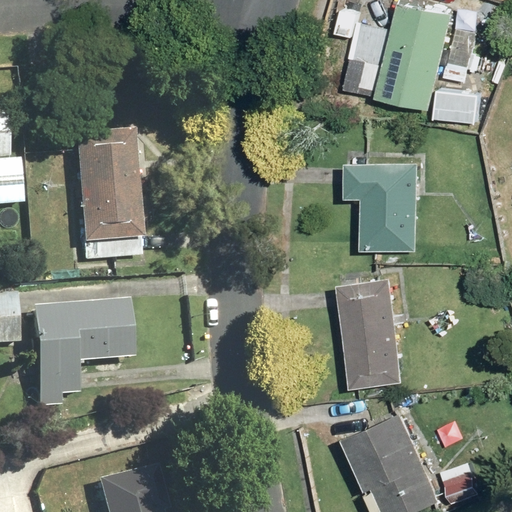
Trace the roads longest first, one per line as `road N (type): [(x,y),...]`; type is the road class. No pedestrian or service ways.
road 1 (residential): [(263,511),(240,378),(237,209),(255,0)]
road 2 (residential): [(0,2),(255,0)]
